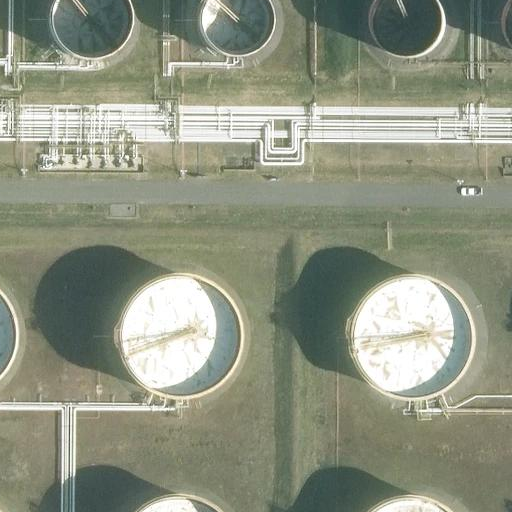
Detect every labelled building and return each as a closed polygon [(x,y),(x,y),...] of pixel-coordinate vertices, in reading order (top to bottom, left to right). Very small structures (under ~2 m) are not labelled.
[(128,23),(128,19),(128,16),(127,11),(125,7),(124,4),(123,1),(122,0),(54,0),(53,2),(52,5),(51,8),(50,11),(49,14),(49,15),(48,18),(48,22),(49,25),(49,28),(49,29),(50,33),(51,36),(52,37),(54,41),(55,43),(57,45),(59,48),(61,50),(63,52),(67,55),(70,56),(74,58),(79,60),(82,60),(87,61),(90,61),(95,60),(98,60),(102,58),(105,57),(108,56),(112,53),(116,50),(118,48),(120,45),(123,41),(125,37),(126,34),(126,33),(127,29),(128,26),(128,23)] [(271,28),(271,25),(272,23),(272,20),(272,17),(271,14),(270,9),(269,6),(267,2),(266,0),(201,0),(200,2),(199,3),(199,5),(198,7),(197,11),(196,15),(196,18),(196,20),(196,23),(196,26),(197,29),(198,32),(198,33),(199,36),(201,39),(202,40),(203,43),(205,45),(207,48),(211,50),(214,52),(216,54),(221,56),(224,57),(227,57),(231,58),(233,58),(236,58),(239,58),(242,57),(245,56),(249,55),(252,53),(255,52),(257,50),(260,48),(262,46),(263,44),(265,42),(267,38),(269,35),(270,32),(271,29),(271,28)] [(448,28),(449,25),(449,23),(449,20),(448,17),(448,14),(447,12),(447,9),(445,5),(442,1),(441,0),(380,0),(379,2),(376,6),(376,8),(375,11),(374,14),(373,17),(373,20),(373,21),(373,24),(373,26),(374,29),(375,32),(376,35),(377,38),(378,41),(380,43),(383,47),(386,50),(388,52),(391,54),(395,56),(398,57),(401,58),(404,59),(408,60),(413,60),(416,59),(419,59),(424,57),(427,56),(429,55),(433,52),(436,50),(438,48),(440,46),(443,42),(444,40),(445,38),(446,35),(447,32),(448,28)] [(228,375),(231,370),(234,366),(235,362),(237,358),(237,356),(238,352),(239,348),(239,346),(240,342),(240,338),(240,336),(239,332),(239,328),(239,326),(238,323),(237,319),(235,315),(234,311),(232,308),(231,306),(229,303),(226,299),(225,298),(222,295),(220,292),(215,288),(212,286),(208,284),(203,281),(197,279),(192,277),(188,276),(182,275),(176,275),(170,275),(166,276),(162,277),(156,278),(151,280),(147,282),(144,284),(139,288),(135,290),(132,293),(128,297),(126,300),(124,304),(120,309),(119,312),(117,316),(116,320),(115,324),(114,326),(114,330),(113,334),(113,338),(113,340),(114,346),(114,350),(115,353),(116,357),(117,359),(119,365),(122,370),(125,375),(129,380),(132,383),(136,387),(141,390),(146,394),(150,395),(155,398),(161,399),(165,400),(171,401),(177,401),(183,401),(189,400),(194,399),(198,398),(204,395),(209,392),(214,389),(217,387),(220,384),(224,380),(228,375)] [(474,310),(472,306),(469,302),(468,301),(466,297),(463,294),(459,290),(454,287),(449,283),(445,281),(440,279),(434,277),(430,276),(424,275),(418,275),(412,275),(408,275),(405,276),(399,277),(395,279),(389,281),(386,283),(382,285),(379,287),(375,291),(370,295),(368,298),(365,301),(364,303),(362,307),(361,308),(358,314),(358,316),(356,319),(355,323),(355,327),(354,329),(354,331),(354,335),(354,341),(354,345),(355,349),(356,353),(356,355),(357,359),(359,363),(360,366),(363,371),(367,376),(369,379),(372,382),(375,385),(378,388),(383,391),(388,394),(392,396),(396,397),(401,399),(403,400),(409,401),(415,401),(419,401),(423,401),(429,400),(433,399),(437,398),(441,396),(444,395),(450,392),(455,389),(458,386),(461,384),(465,379),(467,376),(470,373),(473,368),(475,364),(476,360),(477,357),(478,355),(479,351),(480,347),(480,343),(480,341),(480,337),(480,333),(480,329),(479,325),(478,321),(477,319),(477,317),(475,313),(474,310)] [(0,294),(0,378),(3,375),(5,372),(7,369),(9,365),(11,362),(12,358),(14,352),(15,348),(15,344),(16,340),(16,336),(16,332),(15,328),(14,324),(14,320),(12,315),(10,311),(9,307),(5,302),(3,299),(1,296),(0,294)] [(460,511),(455,507),(450,504),(447,502),(441,499),(436,497),(430,495),(424,494),(418,494),(412,494),(406,495),(400,496),(394,497),(389,500),(384,503),(380,505),(375,508),(371,511),(460,511)] [(217,511),(215,510),(210,506),(206,504),(203,502),(197,500),(194,498),(190,497),(186,496),(182,496),(176,495),(172,495),(168,495),(162,496),(156,498),(152,499),(149,501),(143,503),(138,507),(135,509),(132,511),(131,511),(217,511)]
